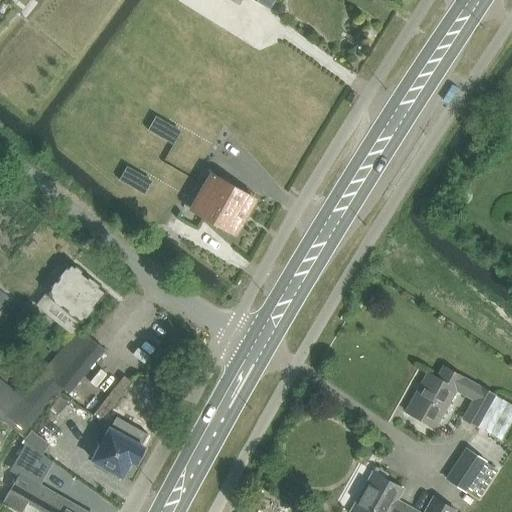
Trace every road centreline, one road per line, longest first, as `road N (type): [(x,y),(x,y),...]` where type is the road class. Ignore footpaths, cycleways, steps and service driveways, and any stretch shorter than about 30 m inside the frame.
road 1 (secondary): [(473,0),(253,340)]
road 2 (residential): [(253,340),(180,300),(0,150)]
road 3 (secondary): [(253,340),(161,511)]
